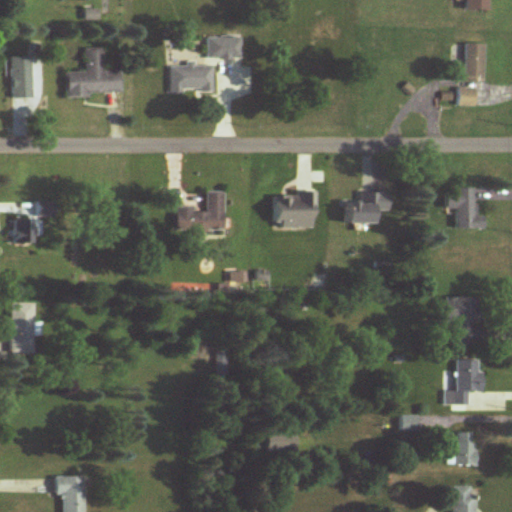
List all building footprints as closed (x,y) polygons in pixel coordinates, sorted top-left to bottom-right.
[(463,0),(464,11),(487,11),(486,0),(463,0)] [(239,38),(205,38),(205,60),(239,60),(239,38)] [(482,45),(462,45),(462,82),(482,82),(482,45)] [(64,74),(64,96),(121,96),(121,72),(102,72),(101,49),(83,49),(83,73),(64,74)] [(30,99),(30,58),(10,58),(10,99),(30,99)] [(168,94),(212,94),(212,67),(168,67),(168,94)] [(473,89),(456,89),(456,107),(473,107),(473,89)] [(453,230),(481,230),(481,217),(472,217),(472,189),(443,189),(443,210),(453,210),(453,230)] [(173,210),(173,231),(221,232),(221,192),(203,192),(203,210),(173,210)] [(375,193),(358,193),(358,203),(344,203),(344,225),(375,225),(375,193)] [(271,194),(271,229),(312,229),(312,195),(271,194)] [(50,205),(34,204),(33,217),(49,218),(50,205)] [(31,244),(31,236),(38,236),(38,221),(12,221),(12,244),(31,244)] [(449,346),(480,346),(480,298),(441,298),(441,328),(449,328),(449,346)] [(32,303),(8,303),(7,356),(32,356),(32,303)] [(451,391),(440,391),(440,406),(465,405),(464,393),(477,392),(477,360),(450,361),(451,391)] [(473,467),(473,433),(450,433),(450,467),(473,467)] [(53,497),(59,497),(59,511),(81,511),(82,477),(53,477),(53,497)] [(471,511),(471,488),(448,488),(447,511),(471,511)]
